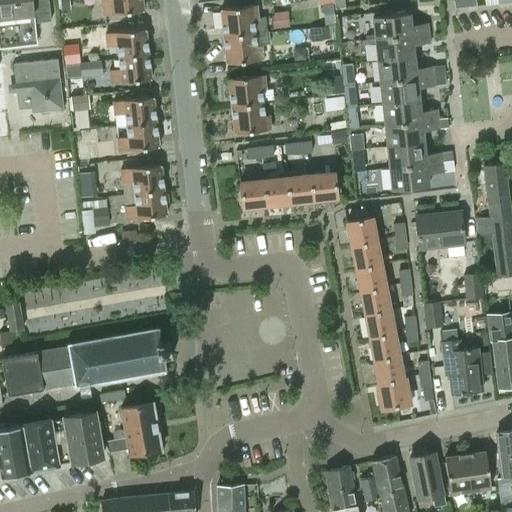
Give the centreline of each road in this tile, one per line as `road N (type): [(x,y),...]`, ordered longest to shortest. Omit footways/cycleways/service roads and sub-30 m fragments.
road 1 (residential): [(309,417),(314,388),(291,264),(205,275),(175,0)]
road 2 (residential): [(309,417),(360,446),(511,415)]
road 3 (residential): [(7,511),(205,465)]
